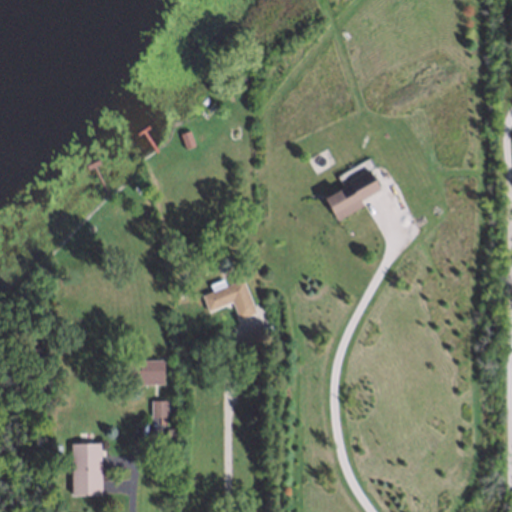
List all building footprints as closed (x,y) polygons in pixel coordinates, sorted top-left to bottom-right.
[(175,146),(171,135),(185,131),(188,142),(175,146)] [(334,219),(320,196),(368,168),(378,187),(358,198),(361,204),(334,219)] [(235,318),(228,300),(204,309),(197,293),(239,276),(253,311),(235,318)] [(124,381),(125,358),(158,358),(158,381),(124,381)] [(149,416),(149,399),(164,399),(165,416),(149,416)] [(65,492),(64,442),(94,441),(95,492),(65,492)]
